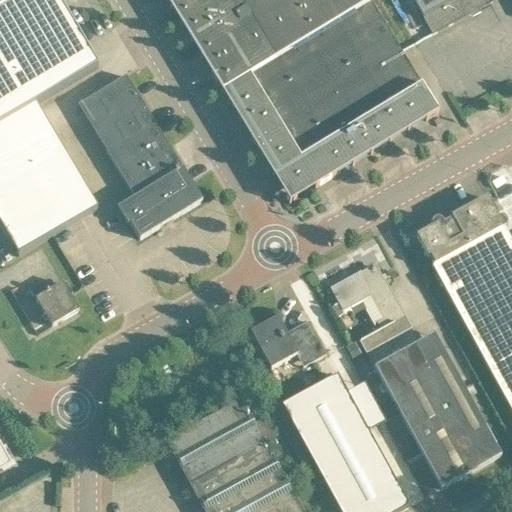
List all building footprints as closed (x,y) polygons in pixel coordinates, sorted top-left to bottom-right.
[(55,0),(0,0),(0,227),(18,258),(97,211),(36,108),(98,71),(55,0)] [(367,0),(164,0),(179,24),(182,29),(189,41),(192,46),(200,59),(211,77),(214,82),(216,86),(223,82),(227,89),(226,89),(221,93),(281,191),(289,205),(315,189),(336,177),(439,114),(436,109),(425,92),(401,53),(369,2),(367,0)] [(412,0),(432,36),(492,3),(490,0),(412,0)] [(203,203),(192,186),(126,78),(78,107),(134,199),(120,208),(140,241),(203,203)] [(54,97),(60,110),(74,104),(69,91),(54,97)] [(511,245),(504,230),(487,199),(451,219),(454,223),(445,228),(443,223),(441,221),(439,220),(437,220),(435,221),(433,222),(432,224),(431,227),(432,229),(416,238),(511,412),(511,245)] [(411,329),(409,324),(385,281),(382,282),(375,268),(361,275),(360,273),(330,290),(338,304),(330,308),(336,320),(344,315),(343,313),(370,298),(383,320),(377,324),(380,330),(359,342),(366,354),(411,329)] [(79,311),(63,284),(56,274),(43,282),(29,290),(52,328),(79,311)] [(250,333),(260,351),(271,370),(297,356),(303,369),(326,356),(309,325),(288,337),(278,318),(250,333)] [(416,346),(374,369),(375,370),(379,379),(431,473),(441,491),(501,458),(491,440),(434,337),(416,346)] [(361,355),(354,343),(345,348),(352,360),(361,355)] [(337,377),(282,407),(339,511),(400,511),(409,508),(368,434),(347,395),(337,377)] [(302,511),(265,444),(278,438),(256,395),(167,442),(205,511),(302,511)] [(0,473),(11,467),(0,446),(0,473)]
